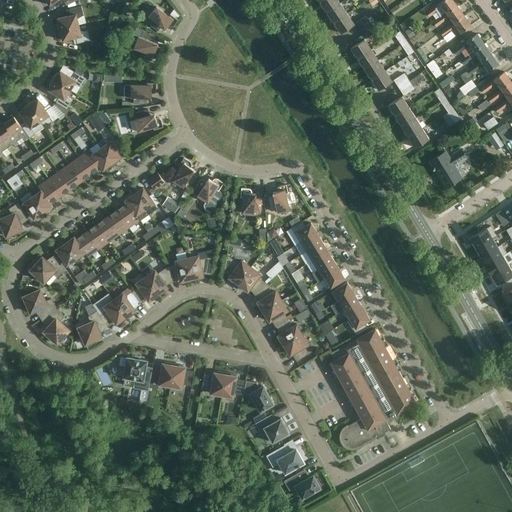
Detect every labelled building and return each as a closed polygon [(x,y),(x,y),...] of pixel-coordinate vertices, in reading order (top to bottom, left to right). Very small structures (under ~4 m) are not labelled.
[(327,12),(340,3),(338,0),(322,0),(320,2),(327,12)] [(437,11),(441,17),(457,5),(452,0),(443,0),(434,7),(426,13),(429,16),(437,11)] [(340,3),(327,12),(334,23),(347,14),(340,3)] [(464,15),(457,5),(441,17),(433,22),(436,27),(450,17),(453,22),(454,23),(464,15)] [(83,15),(81,6),(69,9),(70,15),(57,18),(60,29),(79,25),(77,19),(83,15)] [(151,18),(147,23),(158,31),(161,26),(165,29),(168,26),(169,27),(170,27),(171,27),(172,27),(173,27),(173,26),(174,26),(178,20),(177,19),(179,16),(175,9),(171,15),(170,14),(169,16),(156,7),(149,17),(151,18)] [(421,10),(412,17),(415,22),(416,24),(426,17),(421,10)] [(347,14),(334,23),(341,33),(354,24),(347,14)] [(461,33),(463,31),(471,25),(464,15),(454,23),(453,22),(440,32),(443,37),(457,27),(461,33)] [(372,24),(366,16),(356,23),(361,31),(372,24)] [(372,24),(361,31),(366,38),(377,31),(372,24)] [(90,40),(88,31),(80,31),(79,25),(60,29),(63,41),(76,37),(77,43),(90,40)] [(415,34),(410,28),(405,32),(410,38),(415,34)] [(157,59),(159,53),(160,53),(160,52),(160,51),(160,50),(159,49),(159,48),(158,48),(157,47),(158,43),(153,41),(155,36),(146,32),(143,31),(136,29),(134,35),(139,36),(134,48),(149,53),(148,56),(157,59)] [(394,35),(401,45),(407,41),(400,31),(394,35)] [(477,33),(469,39),(453,50),(456,55),(470,45),(474,51),(484,43),(477,33)] [(364,39),(359,42),(351,48),(358,58),(371,50),(364,39)] [(414,52),(407,41),(401,45),(409,56),(414,52)] [(477,55),(481,60),(481,61),(491,53),(484,43),(474,51),(454,65),(457,69),(477,55)] [(429,60),(420,47),(417,50),(425,63),(429,60)] [(444,53),(441,55),(444,58),(447,56),(447,57),(452,53),(449,49),(444,52),(444,53)] [(371,50),(358,58),(365,69),(378,60),(371,50)] [(481,61),(481,60),(460,75),(466,84),(474,78),(471,74),(484,65),(488,71),(490,69),(498,63),(491,53),(481,61)] [(378,60),(365,69),(372,80),(385,71),(378,60)] [(442,73),(434,62),(428,67),(436,78),(442,73)] [(54,80),(70,90),(74,85),(81,87),(86,79),(75,72),(71,77),(60,70),(54,80)] [(385,71),(372,80),(379,90),(392,81),(385,71)] [(497,83),(501,89),(511,82),(504,72),(494,79),(481,89),(484,93),(497,83)] [(94,73),(93,82),(100,83),(101,74),(94,73)] [(409,81),(404,73),(393,80),(399,88),(409,81)] [(452,74),(439,83),(443,88),(455,79),(452,74)] [(423,80),(420,75),(410,82),(409,81),(399,88),(404,96),(414,89),(413,87),(423,80)] [(466,93),(467,92),(476,86),(475,85),(473,81),(474,78),(466,84),(459,88),(461,91),(458,93),(457,96),(458,99),(466,93)] [(56,102),(67,109),(72,101),(67,96),(70,90),(54,80),(48,90),(59,97),(56,102)] [(487,99),(479,105),(478,106),(481,111),(491,104),(491,103),(504,93),(508,98),(508,99),(511,96),(511,82),(501,89),(487,99)] [(124,97),(131,98),(134,98),(133,104),(147,104),(147,98),(147,94),(152,94),(153,94),(154,93),(155,93),(155,92),(156,92),(156,91),(156,90),(156,89),(157,83),(147,83),(147,85),(125,85),(124,97)] [(476,86),(467,92),(471,96),(477,92),(479,90),(476,86)] [(440,102),(446,98),(439,88),(434,92),(440,102)] [(402,96),(397,100),(388,105),(395,116),(409,107),(402,96)] [(476,102),(479,105),(487,99),(485,96),(476,102)] [(511,96),(508,99),(508,98),(494,108),(498,113),(511,103),(511,104),(511,96)] [(440,102),(448,112),(453,109),(446,98),(440,102)] [(29,106),(40,122),(49,115),(53,121),(58,117),(51,107),(46,110),(38,99),(29,106)] [(40,122),(29,106),(19,113),(27,124),(22,127),(30,138),(35,134),(35,133),(44,127),(40,122)] [(409,107),(395,116),(402,126),(416,118),(409,107)] [(135,119),(138,131),(153,127),(154,130),(163,127),(161,120),(161,119),(160,118),(159,118),(158,118),(158,117),(157,117),(156,118),(152,119),(150,115),(148,109),(136,113),(138,118),(135,119)] [(453,109),(448,112),(455,123),(461,119),(453,109)] [(104,111),(100,111),(96,112),(96,113),(106,125),(111,121),(104,111)] [(75,112),(69,117),(77,126),(82,122),(83,121),(75,112)] [(96,113),(89,118),(98,132),(106,125),(96,113)] [(484,131),(497,124),(492,114),(479,121),(484,131)] [(474,116),(469,120),(472,125),(478,121),(474,116)] [(4,123),(17,141),(22,137),(24,141),(29,138),(14,117),(4,123)] [(416,118),(402,126),(409,137),(422,128),(416,118)] [(503,124),(495,129),(503,140),(510,134),(509,133),(511,131),(511,129),(507,122),(504,125),(503,124)] [(0,136),(8,148),(13,144),(15,147),(19,144),(17,141),(4,123),(4,124),(0,127),(0,136)] [(422,128),(409,137),(415,148),(429,139),(422,128)] [(468,139),(473,146),(479,141),(475,134),(468,139)] [(110,142),(101,148),(112,163),(121,157),(119,153),(123,150),(116,140),(111,143),(110,142)] [(101,148),(93,154),(92,154),(102,167),(101,167),(103,170),(112,163),(101,148)] [(92,154),(93,154),(90,150),(79,157),(91,175),(101,167),(102,167),(92,154)] [(445,151),(438,156),(430,161),(434,167),(432,168),(433,169),(435,169),(446,187),(450,185),(451,187),(456,185),(454,182),(466,175),(460,166),(467,159),(463,151),(450,159),(445,151)] [(81,182),(91,175),(79,157),(69,165),(81,182)] [(173,181),(181,186),(184,187),(185,185),(190,188),(197,177),(192,174),(194,169),(191,167),(191,166),(192,165),(192,164),(191,163),(191,162),(190,161),(184,158),(179,166),(181,167),(173,181)] [(51,172),(55,168),(47,159),(40,166),(44,170),(47,168),(51,172)] [(71,189),(81,182),(69,165),(59,172),(71,189)] [(21,170),(16,174),(19,178),(24,174),(21,170)] [(61,196),(71,189),(59,172),(48,179),(61,196)] [(158,173),(148,180),(155,189),(165,183),(158,173)] [(192,192),(206,201),(204,205),(205,210),(211,214),(222,197),(222,196),(222,195),(222,194),(222,193),(221,192),(219,190),(224,183),(218,179),(217,179),(216,178),(215,178),(214,179),(213,179),(213,180),(212,181),(209,178),(206,182),(201,179),(192,192)] [(50,203),(61,196),(48,179),(38,187),(41,191),(50,204),(50,203)] [(268,198),(271,211),(276,210),(277,212),(289,210),(286,194),(289,194),(286,184),(280,186),(279,186),(278,187),(277,188),(277,189),(276,190),(277,191),(273,192),(274,197),(268,198)] [(157,207),(143,188),(134,194),(148,214),(157,207)] [(260,212),(261,209),(262,199),(256,199),(256,194),(252,193),(252,192),(252,191),(251,190),(250,189),(249,188),(248,188),(241,188),(240,197),(243,198),(242,213),(254,214),(254,212),(260,212)] [(52,206),(50,203),(50,204),(41,191),(32,197),(43,212),(52,206)] [(34,219),(43,212),(32,197),(29,193),(20,199),(34,219)] [(148,214),(134,194),(125,201),(127,203),(139,220),(148,214)] [(167,211),(175,212),(177,203),(168,201),(167,211)] [(29,219),(18,202),(8,209),(11,215),(0,219),(0,221),(6,236),(22,229),(19,221),(26,216),(29,219)] [(127,203),(117,210),(129,228),(139,220),(127,203)] [(107,218),(119,235),(129,228),(117,210),(107,218)] [(298,216),(289,222),(292,227),(301,222),(298,216)] [(157,226),(160,230),(162,234),(175,225),(170,217),(162,222),(157,226)] [(214,217),(206,220),(209,230),(217,227),(214,217)] [(96,225),(109,242),(119,235),(107,218),(96,225)] [(302,221),(294,226),(291,228),(300,243),(317,232),(311,223),(305,226),(302,221)] [(86,232),(98,249),(109,242),(96,225),(86,232)] [(279,234),(275,228),(268,233),(271,239),(279,234)] [(486,229),(469,239),(475,248),(491,238),(486,229)] [(85,252),(85,253),(88,257),(98,249),(86,232),(76,239),(85,252)] [(306,252),(322,242),(317,232),(300,243),(306,252)] [(65,243),(76,259),(85,253),(85,252),(76,239),(74,237),(65,243)] [(232,237),(231,243),(240,245),(242,239),(232,237)] [(491,238),(475,248),(480,257),(496,247),(491,238)] [(283,251),(276,239),(270,242),(278,255),(283,251)] [(322,242),(306,252),(311,261),(328,251),(322,242)] [(65,243),(56,250),(67,265),(76,259),(65,243)] [(496,247),(480,257),(485,266),(501,256),(496,247)] [(328,251),(311,261),(317,270),(334,260),(328,251)] [(138,252),(133,256),(137,261),(142,257),(138,252)] [(66,271),(55,254),(54,255),(56,258),(49,263),(42,257),(30,270),(44,283),(52,273),(57,277),(66,271)] [(227,255),(223,274),(229,275),(231,276),(230,277),(232,279),(231,281),(236,285),(237,286),(251,267),(242,261),(239,264),(227,255)] [(210,275),(213,256),(199,260),(198,256),(187,258),(192,281),(194,281),(194,280),(200,278),(200,277),(203,276),(202,274),(204,274),(210,275)] [(501,256),(485,266),(490,274),(507,265),(501,256)] [(192,281),(187,258),(176,261),(177,265),(166,267),(173,282),(178,280),(180,279),(181,281),(183,281),(184,282),(190,281),(191,282),(192,281)] [(334,260),(317,270),(312,273),(318,282),(323,279),(339,269),(334,260)] [(110,265),(107,261),(101,265),(104,269),(110,265)] [(143,273),(151,269),(148,265),(140,269),(143,273)] [(511,274),(507,265),(490,274),(496,285),(498,283),(501,288),(511,281),(511,274)] [(155,270),(146,277),(159,296),(161,295),(160,294),(166,291),(165,289),(167,287),(166,286),(167,285),(173,282),(166,267),(157,274),(155,270)] [(251,267),(237,286),(238,287),(239,287),(244,291),(245,289),(248,291),(249,289),(250,290),(254,295),(266,284),(258,277),(260,274),(251,267)] [(339,269),(323,279),(328,289),(336,284),(345,279),(339,269)] [(109,271),(99,278),(103,285),(113,278),(109,271)] [(159,296),(146,277),(137,283),(139,287),(132,292),(141,304),(148,299),(149,300),(151,299),(152,300),(158,296),(158,297),(159,296)] [(511,281),(501,288),(503,292),(501,294),(507,304),(511,301),(511,281)] [(347,282),(339,287),(330,292),(336,302),(353,292),(347,282)] [(266,284),(254,295),(260,301),(258,302),(259,304),(258,305),(261,311),(260,311),(261,313),(281,301),(275,291),(272,293),(266,284)] [(44,317),(57,308),(51,299),(45,301),(40,289),(23,297),(30,313),(39,309),(44,317)] [(302,292),(306,297),(308,302),(313,299),(307,289),(302,292)] [(141,304),(132,292),(125,297),(123,293),(114,300),(127,319),(128,318),(128,317),(133,313),(132,312),(135,310),(133,309),(141,304)] [(353,292),(336,302),(342,311),(359,301),(353,292)] [(127,319),(114,300),(104,306),(107,310),(100,315),(106,324),(108,327),(115,322),(116,323),(119,322),(120,323),(125,319),(126,320),(127,319)] [(281,301),(261,313),(262,314),(263,314),(266,320),(268,319),(269,321),(271,320),(276,327),(288,320),(284,312),(287,310),(281,301)] [(359,301),(342,311),(348,320),(364,310),(359,301)] [(57,308),(44,317),(50,325),(44,332),(57,344),(69,330),(60,322),(64,317),(57,308)] [(300,314),(303,319),(310,314),(307,309),(300,314)] [(98,329),(106,324),(100,315),(97,310),(88,317),(90,323),(78,328),(85,344),(102,337),(98,329)] [(370,320),(364,310),(348,320),(356,335),(368,328),(364,323),(370,320)] [(322,323),(318,325),(321,329),(324,335),(328,332),(334,328),(328,319),(322,323)] [(288,320),(276,327),(280,335),(278,336),(280,338),(278,339),(282,345),(281,345),(282,347),(302,334),(296,325),(293,327),(288,320)] [(361,418),(346,426),(345,428),(343,429),(342,430),(341,432),(341,434),(340,436),(340,438),(341,440),(341,442),(342,443),(344,445),(345,446),(347,447),(348,448),(350,448),(352,448),(354,448),(356,448),(358,447),(390,429),(388,425),(387,425),(384,420),(386,419),(385,417),(390,415),(392,418),(396,416),(394,413),(397,411),(398,413),(416,403),(375,328),(330,353),(334,360),(330,362),(361,418)] [(302,334),(282,347),(283,348),(287,353),(289,352),(290,355),(292,354),(296,361),(309,353),(304,346),(308,344),(302,334)] [(338,340),(334,334),(327,339),(330,344),(338,340)] [(148,391),(150,378),(152,368),(146,367),(147,361),(127,357),(127,358),(125,358),(123,366),(126,366),(124,377),(125,377),(123,385),(134,387),(134,388),(141,389),(139,402),(146,404),(148,391)] [(153,364),(152,368),(150,378),(160,380),(159,384),(170,386),(174,363),(173,363),(166,362),(166,364),(163,363),(162,366),(153,364)] [(185,370),(185,367),(182,367),(182,365),(176,364),(176,363),(174,363),(170,386),(181,388),(182,384),(192,386),(194,371),(185,370)] [(210,393),(222,395),(226,372),(224,372),(217,371),(217,373),(214,372),(214,375),(204,373),(202,387),(211,389),(210,393)] [(243,395),(243,394),(246,380),(236,379),(237,376),(234,376),(234,374),(227,373),(228,372),(226,372),(222,395),(233,397),(234,393),(243,395)] [(246,380),(243,394),(249,395),(251,394),(261,411),(265,408),(266,410),(273,406),(272,404),(273,404),(269,397),(269,396),(267,394),(267,393),(263,386),(259,388),(256,382),(246,380)] [(260,414),(263,419),(249,426),(253,434),(260,431),(262,436),(267,433),(272,442),(289,433),(281,418),(276,421),(272,414),(267,417),(264,412),(260,414)] [(284,445),(266,455),(273,467),(280,464),(285,473),(297,466),(297,467),(300,465),(299,465),(304,462),(298,453),(300,452),(299,451),(298,452),(296,448),(289,452),(284,444),(284,445)] [(284,481),(289,490),(296,486),(302,498),(304,497),(305,499),(311,495),(310,493),(320,488),(319,487),(321,486),(317,478),(315,479),(313,475),(308,478),(304,469),(284,481)] [(284,481),(280,474),(273,478),(277,485),(284,481)] [(290,506),(293,511),(299,509),(296,503),(290,506)]
